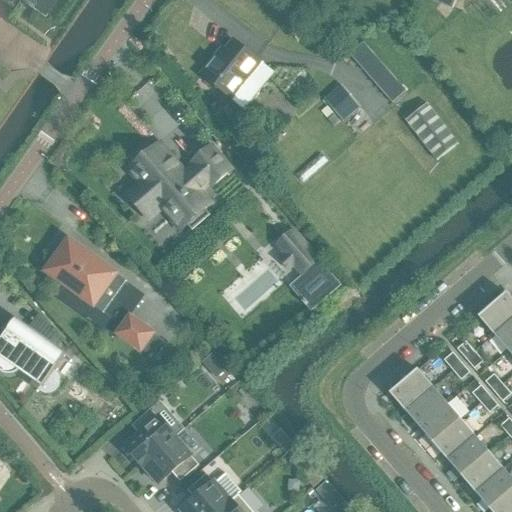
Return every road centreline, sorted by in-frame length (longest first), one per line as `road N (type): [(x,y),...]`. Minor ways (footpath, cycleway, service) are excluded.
road 1 (residential): [(442,511),(361,418),(355,384),(511,246)]
road 2 (residential): [(0,205),(147,0)]
